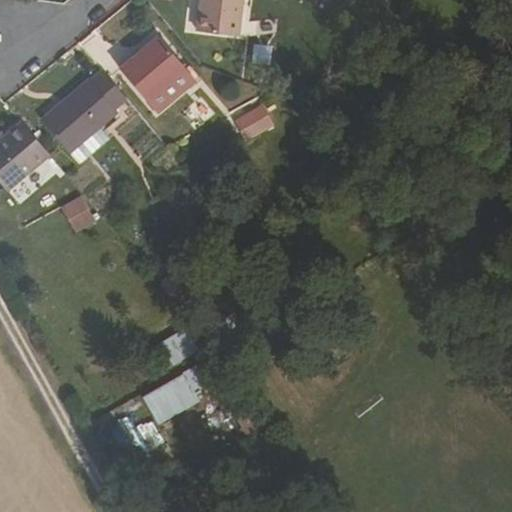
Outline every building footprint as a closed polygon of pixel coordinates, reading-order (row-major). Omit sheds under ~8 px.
[(201,0),(198,33),(238,37),(241,0),(201,0)] [(159,37),(121,71),(149,103),(159,94),(168,104),(199,76),(191,66),(187,69),(159,37)] [(251,44),(250,63),(269,64),(270,45),(251,44)] [(104,73),(92,83),(90,82),(42,122),(69,155),(118,115),(115,111),(127,101),(104,73)] [(157,113),(168,104),(159,94),(149,103),(157,113)] [(229,111),(236,138),(269,130),(262,103),(229,111)] [(2,135),(0,137),(0,183),(5,189),(46,154),(19,121),(2,135)] [(73,233),(94,221),(79,194),(58,207),(73,233)] [(182,329),(159,342),(170,363),(194,349),(182,329)]
